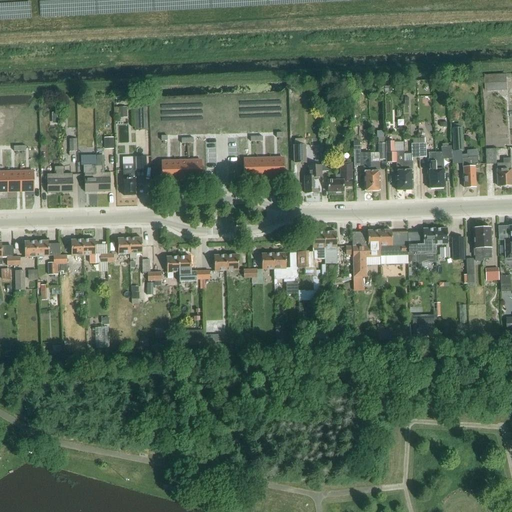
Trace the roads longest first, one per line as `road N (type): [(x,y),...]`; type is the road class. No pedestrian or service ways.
road 1 (unclassified): [(282,212),(511,207)]
road 2 (unclassified): [(0,222),(168,217)]
road 3 (unclassified): [(168,217),(181,229),(252,230),(282,212)]
road 4 (unclassified): [(282,212),(259,200),(227,200),(182,202),(168,217)]
